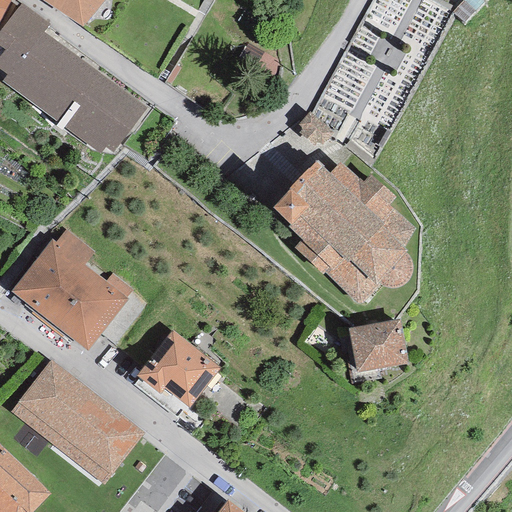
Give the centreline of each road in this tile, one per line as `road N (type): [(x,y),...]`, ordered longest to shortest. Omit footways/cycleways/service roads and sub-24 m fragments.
road 1 (unclassified): [(360,0),(292,103),(251,135),(227,135),(186,115),(83,43)]
road 2 (unclassified): [(0,314),(267,511)]
